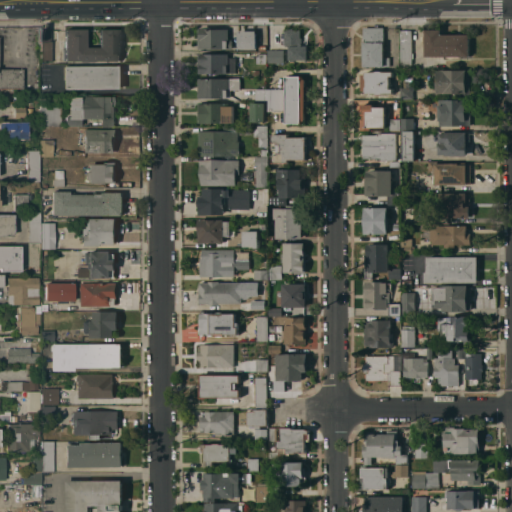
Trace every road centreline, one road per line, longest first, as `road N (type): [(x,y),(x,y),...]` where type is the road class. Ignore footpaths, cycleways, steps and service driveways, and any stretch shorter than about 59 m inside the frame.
road 1 (residential): [(333,2),(334,511)]
road 2 (residential): [(160,3),(161,511)]
road 3 (secondary): [(0,2),(452,1)]
road 4 (residential): [(511,409),(277,410)]
